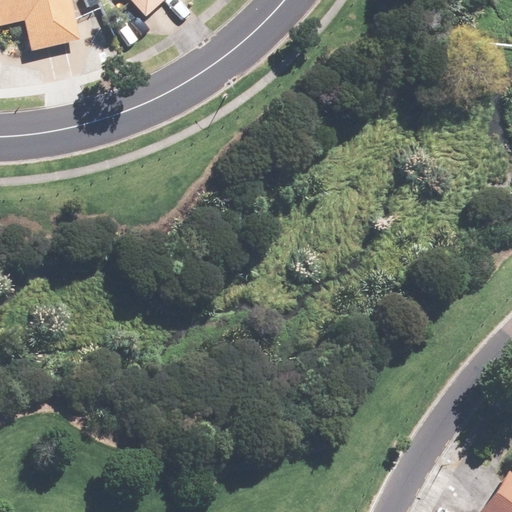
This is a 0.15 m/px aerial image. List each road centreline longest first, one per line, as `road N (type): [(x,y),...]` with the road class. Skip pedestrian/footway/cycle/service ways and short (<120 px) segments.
road 1 (residential): [(280,0),(247,35),(172,85),(89,121),(40,135),(0,135)]
road 2 (residential): [(390,511),(459,396),(511,340)]
